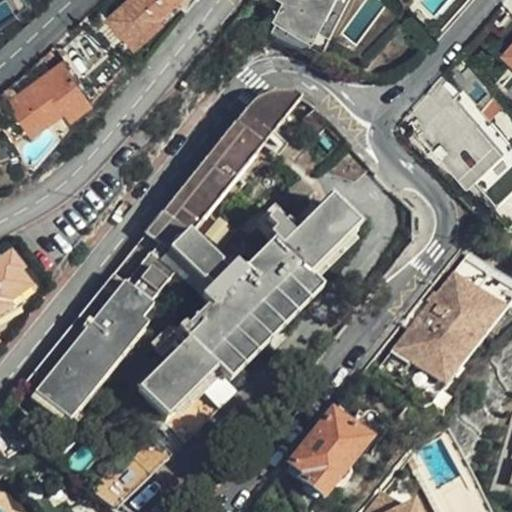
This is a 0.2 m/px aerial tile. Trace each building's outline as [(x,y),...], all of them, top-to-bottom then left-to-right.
[(38,0),(44,9),(52,0),(38,0)] [(160,19),(175,0),(130,0),(110,21),(137,48),(162,22),(160,19)] [(290,4),(272,37),(308,55),(338,0),(292,0),(290,4)] [(417,28),(410,21),(391,40),(400,49),(417,28)] [(65,57),(8,99),(20,115),(32,130),(88,88),(65,57)] [(447,71),(420,96),(423,99),(402,118),(407,123),(412,118),(418,126),(414,129),(427,141),(470,185),(477,179),(487,188),(481,195),(506,220),(511,226),(511,225),(511,140),(462,90),(463,87),(447,71)] [(131,251),(23,386),(33,394),(61,419),(141,324),(152,309),(138,297),(146,289),(131,275),(148,255),(207,311),(186,334),(183,331),(178,335),(181,339),(161,358),(168,366),(139,393),(188,442),(236,392),(223,380),(260,344),(272,357),(287,342),(275,328),(314,290),(307,282),(357,233),(326,204),(289,239),(282,232),(272,242),(269,239),(245,264),(238,256),(224,269),(186,233),(298,100),(284,96),(248,107),(131,251)] [(317,138),(329,125),(312,107),(299,119),(317,138)] [(18,141),(32,130),(20,115),(7,125),(18,141)] [(427,141),(421,147),(463,192),(470,185),(427,141)] [(477,179),(470,185),(481,195),(487,188),(477,179)] [(511,225),(511,226),(506,220),(499,228),(511,241),(511,240),(511,225)] [(7,258),(0,262),(0,317),(6,312),(4,308),(25,292),(13,277),(19,273),(7,258)] [(511,301),(511,298),(461,260),(452,273),(374,372),(426,412),(511,301)] [(141,324),(61,419),(68,425),(147,330),(141,324)] [(61,419),(33,394),(28,402),(55,426),(61,419)] [(352,420),(337,407),(334,411),(330,415),(367,446),(358,457),(366,463),(387,439),(373,427),(374,425),(374,421),(371,417),(364,416),(362,419),(357,414),(352,420)] [(367,446),(330,415),(290,467),(304,479),(299,485),(305,490),(303,493),(312,501),(315,497),(320,502),(331,488),(340,488),(349,479),(346,470),(358,457),(367,446)] [(135,449),(145,438),(136,429),(125,439),(135,449)] [(480,511),(444,434),(412,450),(396,471),(411,507),(400,511),(381,495),(366,511),(480,511)] [(89,496),(108,511),(124,511),(123,511),(169,461),(147,437),(145,438),(135,449),(89,496)] [(304,479),(290,467),(286,473),(299,485),(304,479)] [(275,502),(284,502),(275,481),(264,495),(275,502)]
